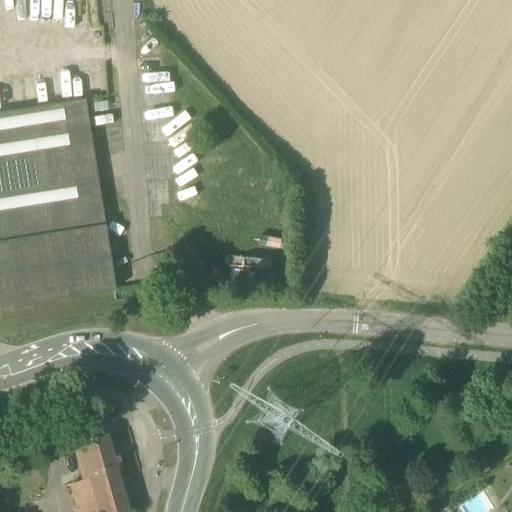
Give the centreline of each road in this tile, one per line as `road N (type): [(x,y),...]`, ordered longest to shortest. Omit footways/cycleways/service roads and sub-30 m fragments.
road 1 (tertiary): [(179,387),(218,345),(255,328),(354,324),(511,338)]
road 2 (secondary): [(179,387),(147,364),(112,353),(43,361)]
road 3 (secondary): [(180,511),(195,445),(179,387)]
